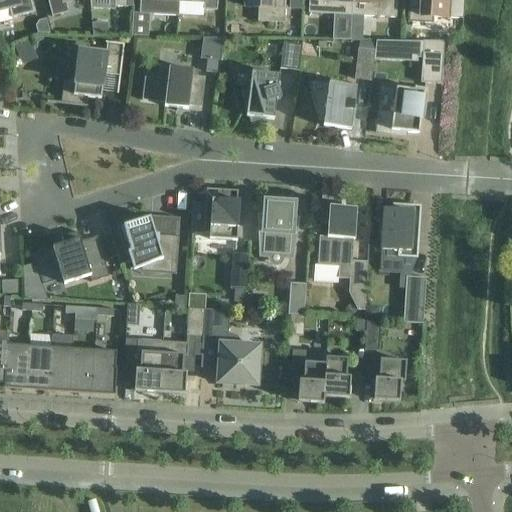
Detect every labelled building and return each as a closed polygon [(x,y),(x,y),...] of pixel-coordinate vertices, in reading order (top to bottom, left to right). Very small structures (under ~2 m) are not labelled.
[(0,0),(0,11),(10,9),(12,19),(34,13),(30,0),(0,0)] [(79,0),(49,0),(50,3),(54,17),(68,14),(65,3),(79,0)] [(89,0),(91,9),(115,10),(115,8),(127,9),(127,0),(89,0)] [(139,0),(139,15),(178,18),(178,2),(178,0),(139,0)] [(178,0),(178,2),(178,16),(204,18),(204,10),(217,11),(217,0),(178,0)] [(246,0),(246,9),(258,9),(257,23),(284,25),(285,0),(246,0)] [(289,0),(289,10),(302,11),(302,0),(289,0)] [(352,17),(352,0),(308,0),(308,14),(352,17)] [(352,0),(353,4),(352,17),(372,18),(396,19),(397,7),(396,0),(352,0)] [(408,0),(408,10),(407,24),(408,24),(433,25),(433,19),(447,20),(463,20),(464,0),(408,0)] [(38,22),(34,28),(36,37),(50,37),(46,20),(38,22)] [(203,39),(200,60),(207,61),(206,73),(219,75),(223,39),(203,39)] [(30,41),(15,47),(19,58),(34,52),(30,41)] [(375,53),(374,61),(418,64),(418,59),(422,60),(423,43),(376,42),(375,53)] [(422,60),(421,84),(441,86),(443,55),(444,42),(423,42),(423,43),(422,60)] [(123,46),(107,44),(106,53),(83,50),(81,65),(67,84),(65,84),(65,83),(64,83),(61,105),(88,109),(89,107),(87,107),(88,99),(101,100),(104,76),(119,78),(123,46)] [(302,46),(283,44),(280,70),(298,72),(302,46)] [(358,51),(354,81),(371,83),(374,61),(375,53),(358,51)] [(193,72),(169,69),(167,82),(145,79),(142,102),(165,104),(164,108),(188,111),(188,107),(201,109),(205,79),(192,78),(193,72)] [(279,78),(251,74),(249,90),(240,93),(247,114),(246,118),(248,118),(250,125),(266,121),(274,122),(276,102),(281,101),(278,89),(279,78)] [(356,89),(328,85),(327,96),(313,100),(312,94),(310,94),(319,123),(324,123),(323,128),(351,131),(356,89)] [(416,88),(415,88),(414,92),(396,90),(393,116),(379,114),(377,133),(369,132),(369,133),(405,138),(406,134),(419,135),(424,93),(415,92),(416,88)] [(192,204),(190,234),(203,235),(209,235),(209,241),(237,242),(239,203),(237,203),(238,193),(218,191),(217,196),(206,195),(205,204),(192,204)] [(341,199),(322,198),(320,225),(328,225),(327,238),(319,238),(317,267),(339,268),(338,280),(349,281),(349,294),(357,311),(364,312),(367,263),(352,262),(353,241),(355,241),(357,210),(340,209),(341,199)] [(293,206),(265,204),(264,219),(261,219),(260,232),(257,232),(257,234),(264,234),(262,255),(290,257),(291,236),(298,236),(298,235),(295,235),(296,222),(292,222),(293,206)] [(420,208),(392,206),(392,213),(385,212),(384,225),(381,225),(378,232),(380,240),(383,240),(382,251),(398,252),(397,259),(417,260),(420,208)] [(150,221),(150,219),(120,228),(125,243),(128,243),(136,269),(155,264),(159,274),(175,275),(175,276),(176,276),(180,219),(179,219),(178,222),(150,221)] [(80,243),(77,233),(61,238),(64,246),(53,249),(53,250),(33,256),(43,286),(62,280),(64,285),(90,278),(91,283),(109,278),(97,238),(80,243)] [(248,255),(232,254),(230,290),(246,291),(248,255)] [(426,279),(406,278),(403,324),(423,325),(426,279)] [(19,281),(2,282),(2,295),(20,295),(19,281)] [(290,317),(304,318),(306,285),(290,284),(288,316),(289,316),(289,317),(290,317)] [(175,296),(174,309),(184,310),(185,297),(175,296)] [(351,305),(344,311),(351,318),(357,312),(351,305)] [(365,307),(364,320),(378,321),(379,308),(365,307)] [(96,317),(97,313),(97,309),(75,308),(75,315),(75,320),(96,322),(96,317)] [(114,311),(97,309),(97,313),(96,317),(114,318),(114,311)] [(186,338),(202,339),(204,311),(188,310),(186,338)] [(204,311),(202,339),(202,344),(220,345),(217,385),(257,387),(260,347),(241,346),(241,345),(241,344),(240,341),(239,339),(237,338),(235,336),(234,336),(232,335),(228,335),(230,313),(204,311)] [(304,318),(290,317),(289,332),(289,336),(303,337),(304,318)] [(365,334),(364,351),(366,322),(356,321),(355,333),(365,334)] [(380,323),(366,322),(364,351),(378,352),(380,323)] [(0,385),(5,385),(8,346),(9,332),(0,331),(0,385)] [(51,349),(48,392),(49,392),(57,392),(70,393),(73,351),(74,337),(52,336),(51,349)] [(125,340),(123,372),(135,373),(134,394),(160,395),(163,343),(125,340)] [(188,345),(163,343),(160,395),(185,397),(186,375),(182,375),(184,358),(188,358),(188,345)] [(27,390),(30,348),(8,346),(5,385),(5,389),(14,389),(27,390)] [(27,390),(48,392),(51,349),(30,348),(27,390)] [(73,351),(70,393),(91,395),(94,352),(73,351)] [(323,399),(326,359),(326,354),(291,351),(291,365),(304,366),(303,382),(299,382),(297,404),(323,406),(323,399)] [(116,353),(94,352),(91,395),(114,396),(116,353)] [(348,360),(326,359),(323,406),(324,406),(324,399),(349,401),(350,379),(346,379),(348,360)] [(373,403),(399,404),(401,384),(405,384),(406,363),(380,361),(378,381),(374,381),(373,403)]
